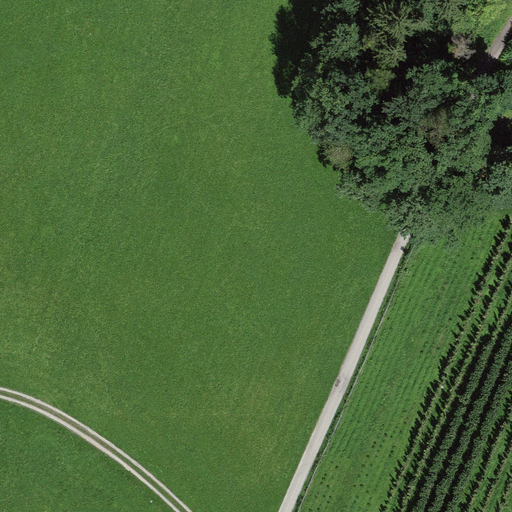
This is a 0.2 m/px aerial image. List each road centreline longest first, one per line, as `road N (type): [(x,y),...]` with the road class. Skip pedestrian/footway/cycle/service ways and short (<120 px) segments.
road 1 (track): [(511,33),(460,114),(407,226),(286,511)]
road 2 (track): [(0,391),(99,439),(182,511)]
